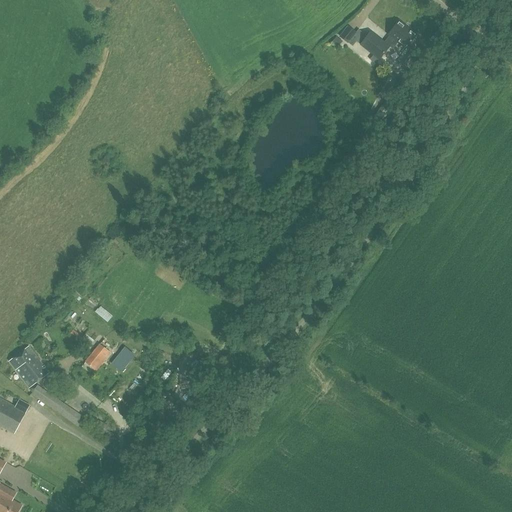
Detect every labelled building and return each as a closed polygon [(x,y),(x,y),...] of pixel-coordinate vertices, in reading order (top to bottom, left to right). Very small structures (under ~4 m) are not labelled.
[(371,32),(361,45),(380,60),(390,46),(395,39),(406,48),(416,35),(399,21),(388,35),(390,35),(384,43),(371,32)] [(348,26),(340,37),(348,44),(357,33),(348,26)] [(336,47),(341,40),(336,37),(331,43),(336,47)] [(387,95),(397,102),(412,82),(402,75),(387,95)] [(111,325),(117,320),(107,307),(101,312),(111,325)] [(77,342),(82,336),(73,329),(69,335),(77,342)] [(103,367),(104,366),(107,363),(105,361),(111,352),(99,343),(84,361),(86,362),(83,367),(93,375),(96,370),(97,371),(101,366),(103,367)] [(9,361),(25,381),(30,387),(49,373),(28,346),(9,361)] [(112,363),(122,372),(135,355),(125,347),(112,363)] [(196,383),(203,374),(204,372),(207,374),(212,365),(202,358),(188,377),(192,380),(196,382),(196,383)] [(78,427),(85,418),(38,385),(31,394),(78,427)] [(0,425),(15,433),(30,405),(20,400),(16,407),(0,397),(0,425)] [(175,423),(182,417),(178,413),(172,419),(175,423)] [(108,426),(100,421),(95,429),(103,434),(108,426)] [(17,493),(13,491),(0,484),(0,495),(0,496),(0,511),(17,511),(22,505),(13,500),(17,493)]
